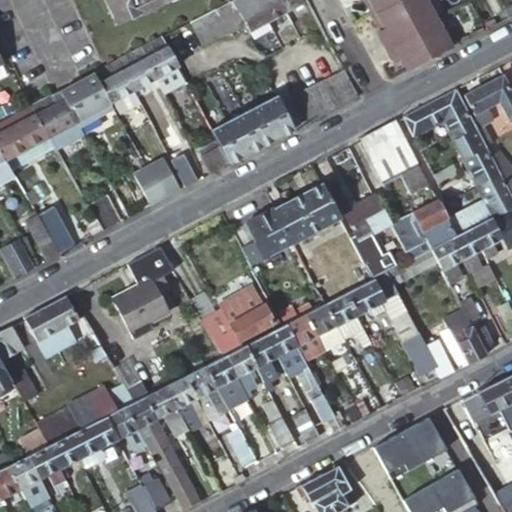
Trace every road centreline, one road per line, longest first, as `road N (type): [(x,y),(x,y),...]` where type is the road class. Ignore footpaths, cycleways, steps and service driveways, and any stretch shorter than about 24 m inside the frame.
road 1 (residential): [(0,313),(382,107)]
road 2 (residential): [(216,511),(511,361)]
road 3 (residential): [(382,107),(511,43)]
road 4 (residential): [(382,107),(326,0)]
